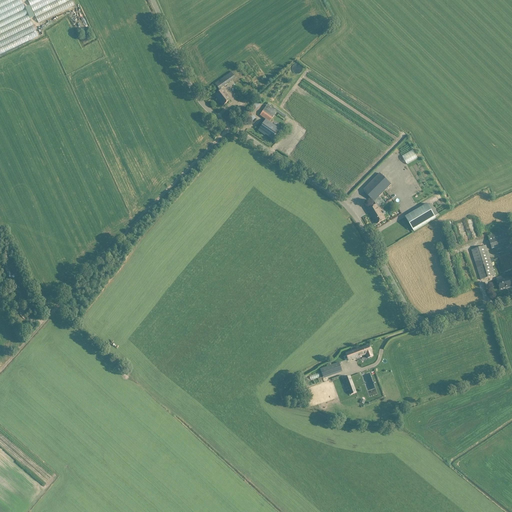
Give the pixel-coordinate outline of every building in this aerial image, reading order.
[(72,0),(29,0),(39,23),(76,7),(72,0)] [(264,84),(267,82),(260,70),(257,72),(264,84)] [(219,90),(223,87),(236,78),(231,72),(219,81),(215,84),(219,90)] [(223,106),(227,103),(226,103),(230,100),(222,90),(215,96),(218,99),(223,105),(223,106)] [(270,122),(273,118),(274,116),(277,112),(267,105),(264,109),(263,111),(260,115),(270,122)] [(265,121),(258,130),(262,133),(263,132),(272,139),(274,136),(275,136),(275,135),(277,132),(278,132),(279,130),(271,124),(270,124),(265,121)] [(408,164),(418,160),(414,151),(404,156),(408,164)] [(378,224),(382,221),(385,220),(378,208),(381,206),(385,202),(379,197),(391,185),(380,173),(366,187),(363,191),(374,202),(376,205),(368,210),(372,217),(373,216),(378,224)] [(426,205),(419,209),(405,217),(412,229),(414,232),(436,218),(428,205),(427,204),(426,205)] [(511,242),(511,231),(511,229),(488,236),(492,249),(511,242)] [(490,259),(486,245),(471,250),(481,280),(495,275),(491,262),(490,260),(490,259)] [(511,270),(511,254),(499,258),(504,273),(511,270)] [(6,265),(4,266),(9,279),(12,277),(11,276),(15,275),(12,268),(8,269),(6,265)] [(509,287),(511,286),(511,276),(497,281),(500,290),(509,287)] [(348,361),(366,354),(367,358),(372,357),(371,353),(371,352),(369,345),(358,350),(345,354),(348,361)] [(341,364),(322,370),(325,378),(344,372),(341,364)] [(350,376),(345,378),(347,385),(345,385),(347,391),(349,390),(351,395),(357,393),(350,376)]
